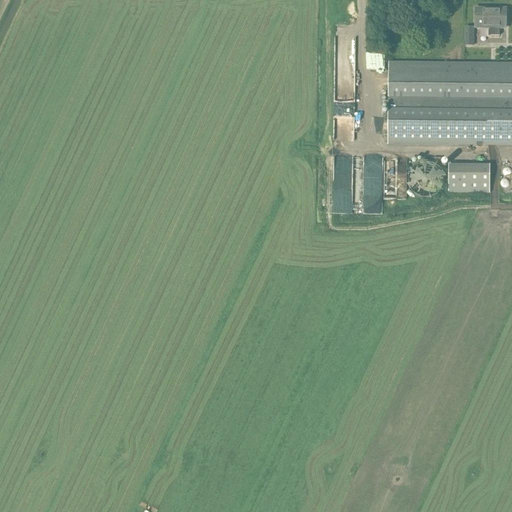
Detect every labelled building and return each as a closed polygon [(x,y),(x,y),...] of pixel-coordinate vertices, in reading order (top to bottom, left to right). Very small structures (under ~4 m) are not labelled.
[(506,10),(475,9),(475,27),(490,28),(490,36),(500,36),(500,28),(506,28),(506,10)] [(465,37),(465,46),(474,46),(474,37),(465,37)] [(511,65),(389,64),(388,144),(511,145),(511,65)] [(354,141),(354,71),(333,71),(333,141),(354,141)] [(333,213),(361,213),(361,201),(352,201),(352,160),(332,161),(333,213)] [(408,184),(415,197),(430,200),(443,191),(446,176),(437,164),(423,160),(410,169),(408,184)] [(385,199),(397,198),(396,164),(384,165),(385,199)] [(490,166),(449,165),(448,193),(489,194),(490,166)]
